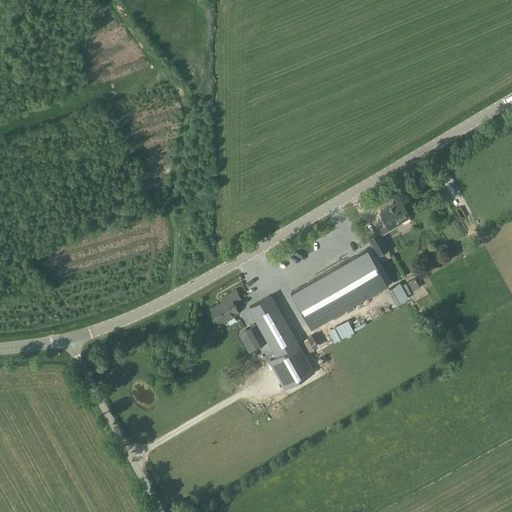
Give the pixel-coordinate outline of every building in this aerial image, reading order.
[(379,230),(379,231),(366,238),(376,256),(389,248),(381,235),(396,227),(395,224),(409,215),(401,200),(380,212),(388,225),(379,230)] [(370,246),(291,291),(311,327),(391,282),(370,246)] [(418,288),(413,279),(409,281),(408,280),(402,284),(407,294),(418,288)] [(234,303),(242,298),(236,288),(228,293),(229,294),(220,299),(222,301),(210,308),(218,322),(226,318),(227,320),(234,316),(233,314),(239,311),(234,303)] [(291,329),(270,292),(247,305),(268,343),(275,355),(268,359),(284,387),(315,370),(291,329)] [(255,348),(266,342),(255,323),(244,330),(255,348)] [(183,370),(191,371),(192,362),(185,361),(179,361),(178,370),(183,370)]
